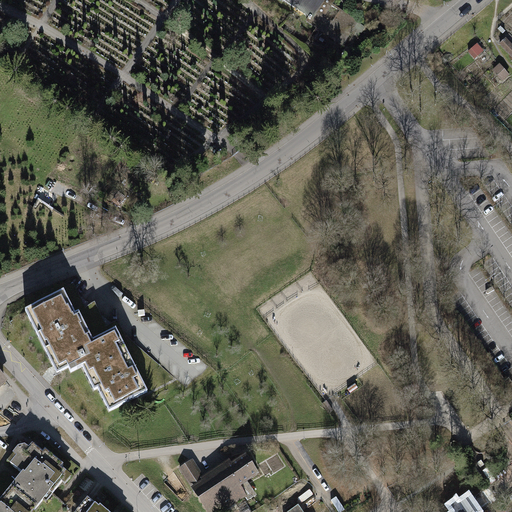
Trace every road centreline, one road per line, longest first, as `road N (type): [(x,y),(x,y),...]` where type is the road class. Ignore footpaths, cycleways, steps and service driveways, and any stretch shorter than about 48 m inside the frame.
road 1 (residential): [(471,0),(255,174),(0,293)]
road 2 (residential): [(146,511),(47,405)]
road 3 (track): [(511,149),(416,56)]
